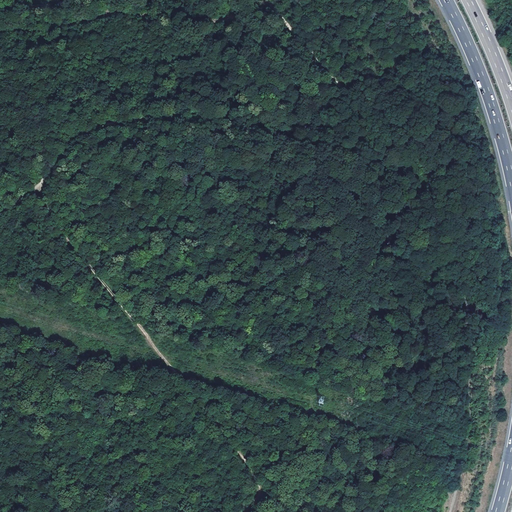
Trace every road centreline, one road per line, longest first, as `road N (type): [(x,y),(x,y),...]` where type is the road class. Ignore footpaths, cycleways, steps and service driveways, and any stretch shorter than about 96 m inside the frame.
road 1 (track): [(34,192),(77,137),(125,120),(218,120),(357,145),(352,100),(265,0)]
road 2 (track): [(243,511),(259,493),(248,464),(34,192)]
road 3 (motorway): [(446,0),(497,121),(511,184)]
